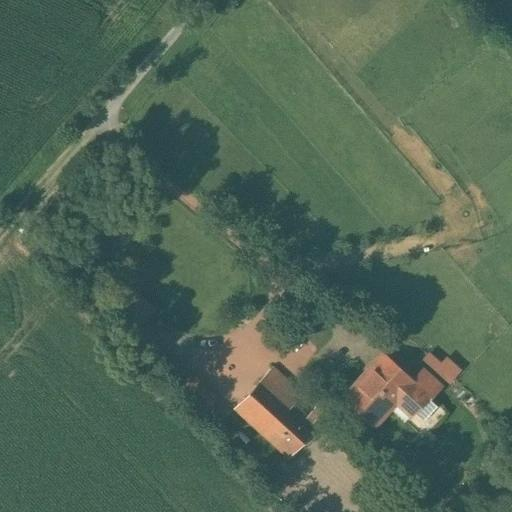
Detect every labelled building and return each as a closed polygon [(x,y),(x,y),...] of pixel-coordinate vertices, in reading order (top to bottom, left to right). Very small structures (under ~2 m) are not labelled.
[(133,353),(157,304),(129,291),(105,340),(133,353)] [(143,343),(130,357),(146,371),(159,356),(143,343)] [(344,396),(374,423),(389,407),(404,420),(428,395),(383,354),(344,396)] [(282,360),(240,406),(297,457),(338,412),(282,360)] [(177,376),(171,371),(160,383),(197,415),(216,395),(185,367),(177,376)]
